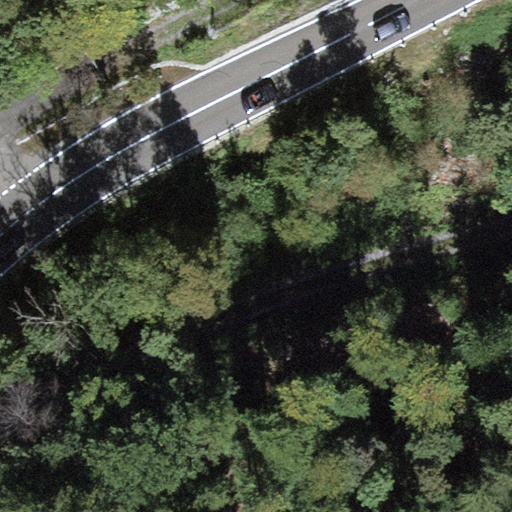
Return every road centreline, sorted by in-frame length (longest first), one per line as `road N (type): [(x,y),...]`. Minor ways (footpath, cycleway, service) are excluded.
road 1 (track): [(0,409),(104,363),(511,230)]
road 2 (primary): [(409,0),(133,142),(0,233)]
